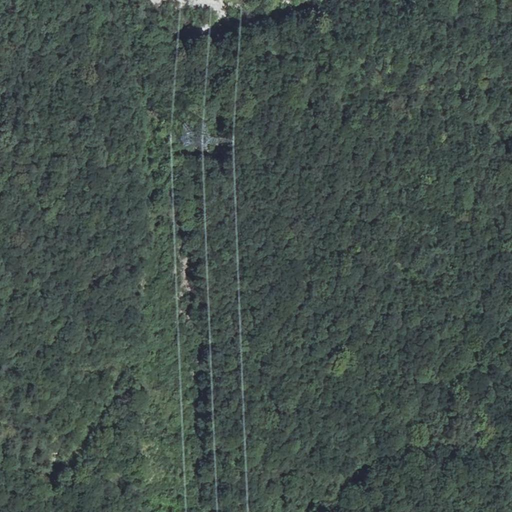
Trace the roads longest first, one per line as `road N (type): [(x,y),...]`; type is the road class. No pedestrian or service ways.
road 1 (track): [(63,511),(62,461),(138,342),(145,229),(137,45)]
road 2 (track): [(511,292),(307,511)]
